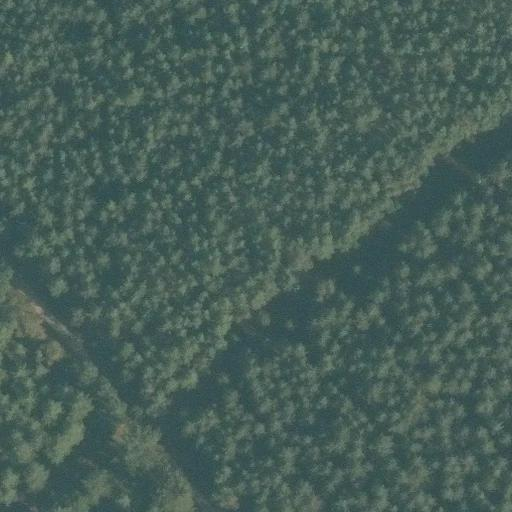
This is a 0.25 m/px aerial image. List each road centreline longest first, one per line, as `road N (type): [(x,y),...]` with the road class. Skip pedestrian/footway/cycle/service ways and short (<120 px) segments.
road 1 (track): [(511,118),(45,511)]
road 2 (track): [(205,511),(0,266)]
